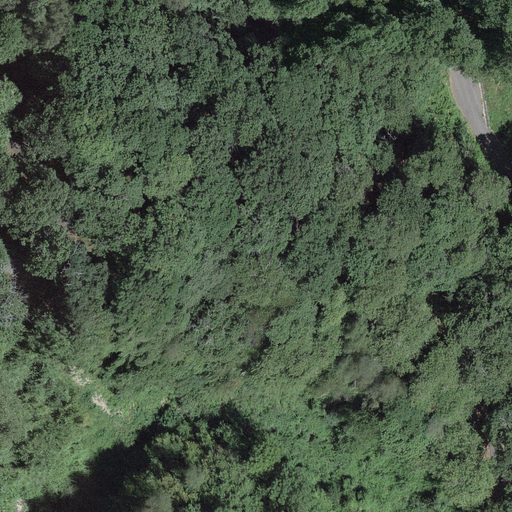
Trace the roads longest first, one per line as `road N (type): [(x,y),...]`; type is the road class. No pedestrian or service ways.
road 1 (unclassified): [(0,122),(53,185),(64,224),(47,254),(22,262),(0,257)]
road 2 (unclassified): [(511,175),(475,114),(434,0)]
road 3 (unclassified): [(511,504),(496,472),(492,420),(511,380)]
